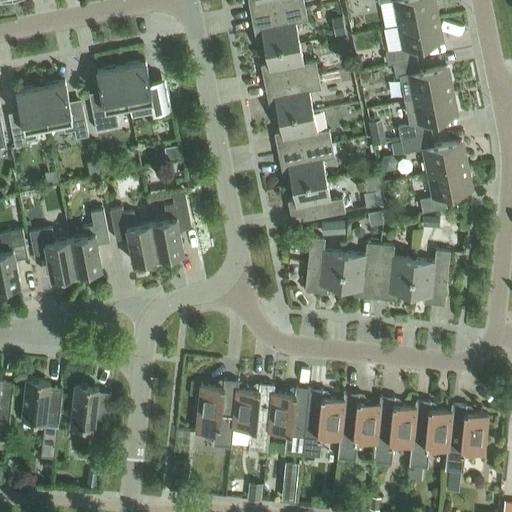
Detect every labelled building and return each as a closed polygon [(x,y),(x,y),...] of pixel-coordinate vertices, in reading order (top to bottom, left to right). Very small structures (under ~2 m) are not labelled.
[(247,0),(251,16),(304,5),(303,0),(247,0)] [(394,0),(399,23),(436,15),(433,0),(377,0),(378,2),(388,0),(394,0)] [(264,48),(299,41),(295,21),(307,19),(304,5),(251,16),(255,36),(262,35),(264,48)] [(392,62),(416,58),(414,45),(441,39),(436,15),(399,23),(403,46),(385,50),(388,63),(392,62)] [(342,16),(331,18),(334,34),(345,32),(342,16)] [(264,84),(317,73),(315,59),(303,62),(299,41),(264,48),(267,62),(260,63),(264,84)] [(404,99),(413,97),(451,89),(446,65),(419,70),(416,58),(392,62),(395,76),(399,75),(404,99)] [(150,85),(149,79),(145,59),(121,64),(129,104),(131,104),(133,113),(167,107),(162,82),(150,85)] [(96,129),(119,124),(115,107),(129,104),(121,64),(96,68),(101,94),(89,97),(96,129)] [(278,117),(312,110),(308,89),(320,87),(317,73),(264,84),(268,105),(275,103),(278,117)] [(40,84),(48,124),(62,121),(64,131),(74,129),(75,137),(88,134),(82,102),(69,104),(64,79),(40,84)] [(34,127),(48,124),(40,84),(16,88),(21,114),(9,116),(14,145),(27,142),(26,139),(36,137),(34,127)] [(397,125),(400,138),(431,132),(429,119),(456,113),(451,89),(413,97),(404,99),(408,122),(397,125)] [(278,152),(331,141),(328,128),(316,130),(312,110),(278,117),(281,130),(274,131),(278,152)] [(423,147),(428,171),(466,164),(461,139),(434,145),(431,132),(400,138),(403,152),(423,147)] [(291,185),(326,178),(322,158),(334,155),(331,141),(278,152),(282,173),(289,171),(291,185)] [(466,164),(428,171),(433,195),(419,197),(422,211),(446,206),(443,193),(471,188),(466,164)] [(362,171),(366,191),(380,188),(376,168),(362,171)] [(326,178),(291,185),(294,198),(287,200),(291,221),(345,210),(342,196),(330,198),(326,178)] [(151,220),(159,261),(170,259),(172,253),(184,251),(179,226),(191,223),(184,191),(172,193),(173,201),(164,203),(166,217),(151,220)] [(159,261),(151,220),(136,223),(133,209),(123,211),(122,205),(109,208),(115,238),(128,236),(133,261),(144,259),(148,263),(159,261)] [(69,236),(77,277),(88,275),(90,269),(102,267),(97,242),(109,240),(103,207),(90,209),(93,222),(83,223),(85,233),(69,236)] [(439,213),(423,212),(422,224),(439,225),(439,213)] [(77,277),(69,236),(54,239),(51,225),(29,229),(34,254),(46,252),(51,277),(62,275),(67,279),(77,277)] [(0,249),(0,291),(6,291),(8,285),(20,283),(15,258),(27,255),(22,227),(0,230),(0,234),(3,249),(0,249)] [(340,285),(344,250),(323,248),(324,236),(310,235),(304,289),(326,291),(327,284),(340,285)] [(374,296),(380,242),(366,240),(365,252),(344,250),(340,285),(354,287),(353,294),(374,296)] [(410,292),(413,257),(392,255),(394,243),(380,242),(374,296),(395,298),(396,291),(410,292)] [(413,257),(410,292),(423,294),(422,301),(444,303),(450,249),(435,247),(434,259),(413,257)] [(0,447),(6,448),(13,381),(0,379),(0,377),(0,374),(0,373),(0,447)] [(44,420),(40,455),(54,456),(62,386),(49,385),(49,379),(26,376),(21,417),(44,420)] [(231,446),(233,426),(237,386),(238,379),(223,378),(223,385),(200,383),(195,430),(214,432),(212,444),(231,446)] [(269,430),(273,390),(274,383),(259,381),(259,389),(237,386),(233,426),(250,428),(248,447),(267,449),(269,430)] [(106,438),(111,392),(98,390),(98,384),(74,382),(70,423),(93,425),(91,436),(106,438)] [(302,453),(309,387),(295,385),(294,392),(273,390),(269,430),(286,432),(284,451),(302,453)] [(339,437),(343,398),(322,395),(323,388),(309,387),(302,453),(319,455),(321,435),(339,437)] [(375,441),(379,401),(358,399),(358,392),(344,390),(343,398),(339,437),(337,457),(355,459),(357,439),(375,441)] [(411,445),(415,405),(393,403),(394,395),(380,394),(379,401),(375,441),(373,460),(391,462),(393,443),(411,445)] [(446,449),(451,409),(429,407),(430,399),(416,398),(415,405),(411,445),(409,464),(411,464),(410,476),(422,477),(423,466),(427,466),(429,447),(446,449)] [(451,401),(451,409),(446,449),(444,468),(446,468),(445,482),(450,483),(451,475),(457,476),(458,469),(463,470),(465,450),(483,452),(488,413),(465,410),(466,403),(451,401)] [(281,458),(279,496),(293,496),(294,458),(281,458)] [(263,482),(249,480),(246,496),(260,498),(263,482)] [(380,495),(371,494),(370,507),(379,508),(380,495)] [(366,497),(350,495),(348,503),(365,506),(366,497)] [(511,511),(511,499),(504,499),(502,511),(511,511)]
